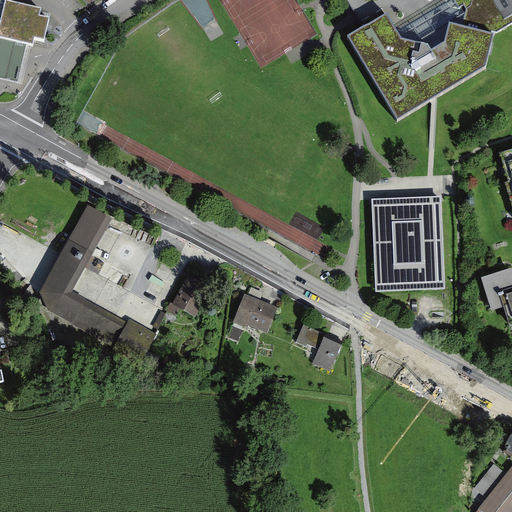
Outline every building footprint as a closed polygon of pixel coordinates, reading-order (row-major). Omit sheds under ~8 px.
[(511,0),(486,0),(500,23),(511,14),(511,0)] [(6,4),(5,5),(1,4),(0,6),(0,41),(27,48),(33,49),(35,42),(44,44),(50,22),(40,20),(42,12),(6,4)] [(492,38),(449,26),(443,46),(430,55),(427,48),(399,42),(385,18),(348,41),(396,125),(435,101),(484,71),(492,38)] [(0,80),(18,85),(22,67),(27,48),(0,41),(0,80)] [(441,197),(372,200),(376,292),(445,290),(441,197)] [(128,323),(72,292),(112,219),(89,206),(40,293),(48,311),(113,347),(110,352),(138,367),(156,334),(129,320),(128,323)] [(110,278),(121,281),(124,267),(113,265),(110,278)] [(511,272),(480,282),(490,311),(508,305),(511,317),(511,272)] [(210,287),(188,275),(172,304),(194,316),(210,287)] [(281,311),(247,298),(237,324),(271,337),(281,311)] [(162,312),(154,325),(159,328),(167,314),(162,312)] [(343,346),(304,329),(297,345),(307,349),(308,347),(321,352),(314,366),(331,373),(343,346)] [(511,459),(511,434),(510,434),(499,452),(511,459)] [(511,511),(511,467),(502,479),(492,470),(473,494),(484,503),(477,511),(511,511)]
